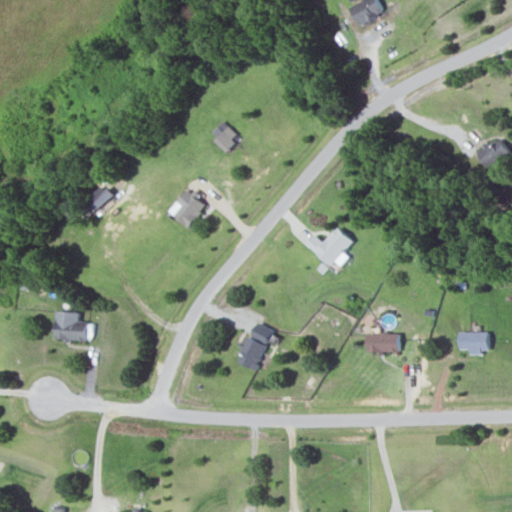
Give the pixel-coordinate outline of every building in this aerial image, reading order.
[(385,13),(379,0),(364,0),(351,6),(359,24),(385,13)] [(241,137),(229,126),(215,141),(227,152),(241,137)] [(477,152),(490,169),(511,153),(500,138),(488,146),(487,145),(477,152)] [(91,210),(116,198),(111,189),(87,201),(91,210)] [(207,206),(188,189),(169,210),(188,227),(207,206)] [(345,252),(354,242),(339,227),(324,243),(316,234),(308,242),(338,270),(351,257),(345,252)] [(55,340),(87,341),(88,321),(80,321),(81,312),(57,311),(55,340)] [(268,344),(274,330),(260,323),(253,336),(268,344)] [(490,353),(490,332),(460,332),(461,349),(470,349),(470,353),(490,353)] [(400,333),(369,334),(369,353),(400,352),(400,333)] [(258,370),(267,344),(247,337),(237,362),(258,370)]
